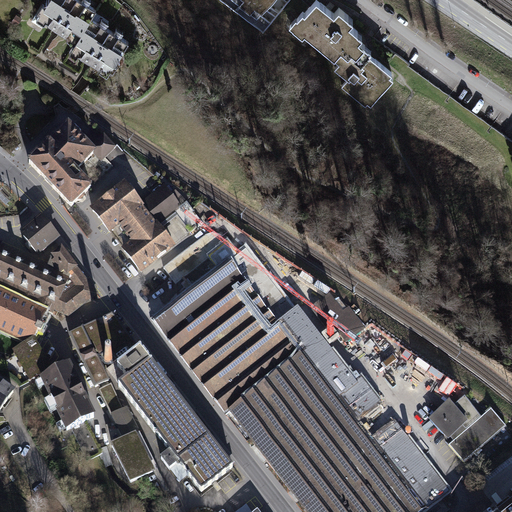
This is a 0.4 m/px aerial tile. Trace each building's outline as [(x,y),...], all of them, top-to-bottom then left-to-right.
[(110,3),(105,0),(54,0),(44,16),(82,43),(105,9),(110,3)] [(272,0),(232,0),(258,20),(272,0)] [(337,16),(319,1),(307,15),(304,13),(292,28),(304,39),(306,36),(340,64),(335,69),(347,80),(342,86),(369,109),(395,77),(370,56),(373,53),(360,43),(364,38),(351,27),(355,22),(341,11),(337,16)] [(105,9),(79,49),(119,75),(145,34),(105,9)] [(94,153),(68,126),(29,164),(71,207),(91,187),(75,171),(94,153)] [(124,186),(93,211),(110,232),(119,225),(134,243),(124,251),(141,272),(173,247),(156,227),(181,207),(165,187),(141,207),(124,186)] [(41,219),(24,233),(26,235),(24,238),(36,253),(38,250),(40,253),(57,239),(41,219)] [(210,278),(153,322),(226,415),(230,421),(305,511),(421,511),(431,504),(448,491),(386,412),(361,381),(359,383),(356,385),(327,347),(298,310),(295,312),(246,250),(226,266),(225,264),(236,255),(220,235),(214,233),(207,234),(163,269),(175,285),(200,265),(210,278)] [(62,250),(52,257),(47,268),(0,246),(0,285),(22,296),(20,300),(30,305),(32,300),(35,302),(32,308),(0,293),(0,330),(29,343),(31,342),(36,332),(40,334),(43,329),(38,326),(44,315),(47,316),(48,313),(56,316),(58,312),(68,316),(96,294),(62,250)] [(329,297),(312,311),(326,329),(331,324),(345,341),(362,328),(348,310),(342,314),(329,297)] [(120,365),(140,350),(112,314),(70,335),(95,387),(109,381),(97,358),(110,351),(118,362),(120,365)] [(50,369),(33,341),(31,342),(29,343),(14,352),(31,381),(50,369)] [(201,492),(233,467),(210,439),(150,363),(140,350),(120,365),(118,362),(107,371),(119,386),(118,387),(170,452),(161,459),(170,471),(179,464),(201,492)] [(93,418),(68,366),(42,379),(67,430),(71,428),(87,461),(103,454),(87,421),(93,418)] [(0,410),(13,392),(0,382),(0,410)] [(158,469),(127,408),(123,410),(111,385),(99,391),(112,416),(117,425),(113,427),(111,424),(107,426),(112,447),(130,483),(158,469)] [(449,403),(430,421),(448,440),(451,438),(454,441),(448,446),(464,463),(495,436),(506,426),(491,409),(481,418),(465,397),(454,408),(449,403)]
